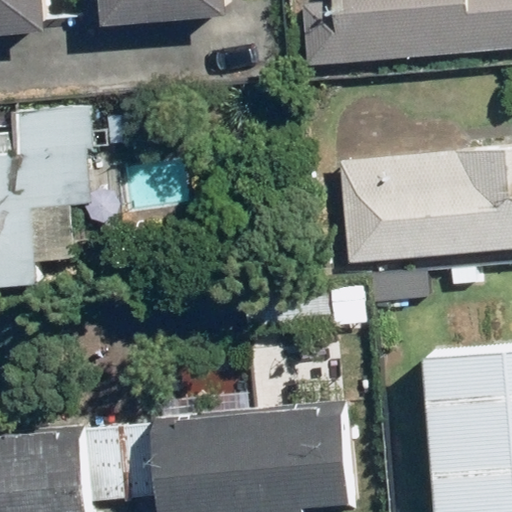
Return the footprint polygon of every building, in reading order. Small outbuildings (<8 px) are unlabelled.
[(0,0),(0,21),(63,16),(61,0),(0,0)] [(87,0),(88,14),(240,0),(239,0),(87,0)] [(511,0),(304,0),(310,64),(511,46),(511,0)] [(19,141),(0,142),(0,283),(46,280),(39,201),(98,196),(90,101),(16,108),(19,141)] [(511,141),(344,155),(353,257),(511,243),(511,141)] [(370,277),(374,309),(431,303),(428,271),(370,277)] [(511,339),(431,345),(447,506),(511,501),(511,339)] [(359,396),(120,415),(126,494),(166,491),(168,511),(176,511),(367,497),(359,396)] [(0,511),(102,511),(101,496),(126,494),(120,415),(0,424),(0,511)]
